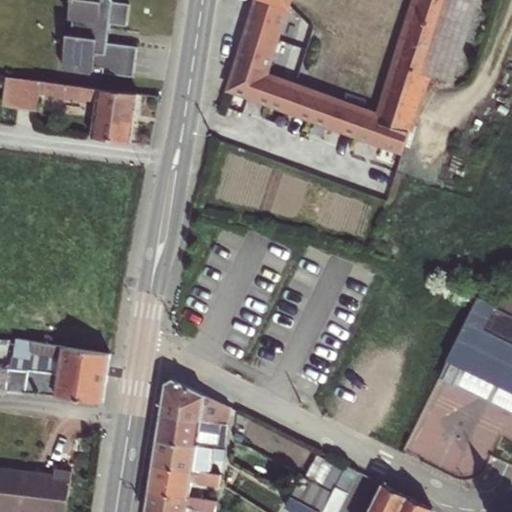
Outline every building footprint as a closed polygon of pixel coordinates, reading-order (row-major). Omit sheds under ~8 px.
[(63,40),(60,62),(90,66),(90,61),(100,63),(99,67),(130,71),(134,41),(104,37),(107,18),(124,20),(126,0),(68,0),(66,12),(71,13),(69,28),(68,40),(63,40)] [(372,140),(389,146),(401,108),(370,97),(364,114),(245,70),(267,0),(234,0),(208,81),(301,117),(360,139),(363,132),(373,135),(372,140)] [(407,91),(412,89),(418,69),(439,76),(464,0),(402,0),(375,80),(407,91)] [(14,102),(29,105),(32,86),(20,85),(22,73),(17,72),(14,102)] [(88,131),(127,137),(135,88),(22,73),(20,85),(32,86),(29,105),(35,105),(37,89),(93,96),(88,131)] [(370,97),(401,108),(407,91),(375,80),(370,97)] [(355,156),(360,139),(301,117),(295,133),(355,156)] [(511,315),(477,299),(447,362),(511,393),(511,315)] [(10,334),(1,387),(96,400),(103,348),(10,334)] [(439,375),(406,450),(474,480),(506,410),(455,387),(457,383),(439,375)] [(140,381),(136,412),(174,416),(176,400),(203,413),(205,405),(149,379),(140,381)] [(419,416),(430,389),(419,385),(408,411),(419,416)] [(136,412),(133,437),(193,446),(196,433),(200,433),(202,419),(174,416),(136,412)] [(133,437),(129,467),(185,472),(187,458),(197,458),(199,447),(193,446),(133,437)] [(0,452),(0,497),(56,508),(65,460),(47,456),(46,461),(0,452)] [(304,510),(303,511),(325,511),(345,472),(329,464),(316,489),(304,510)] [(129,467),(125,493),(163,497),(165,484),(194,485),(195,473),(185,472),(129,467)] [(414,511),(418,506),(366,482),(350,511),(414,511)] [(122,511),(161,511),(161,509),(189,511),(190,511),(192,499),(163,497),(125,493),(122,511)]
